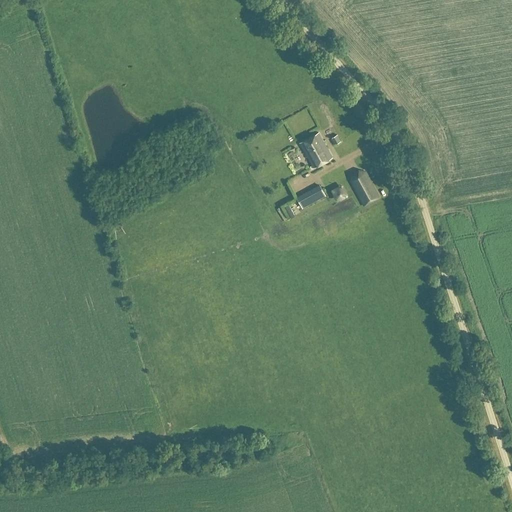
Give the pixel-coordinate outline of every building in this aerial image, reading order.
[(313,168),(313,167),(332,157),(319,132),(299,143),(312,166),(310,167),(311,169),(313,168)] [(334,144),(338,142),(340,141),(337,135),(331,138),(334,144)] [(351,173),(348,181),(363,208),(380,198),(366,172),(359,169),(351,173)] [(342,184),(330,190),(336,202),(348,196),(342,184)] [(319,185),(296,197),(302,209),(325,196),(319,185)] [(287,218),(292,216),(287,206),(282,209),(287,218)]
